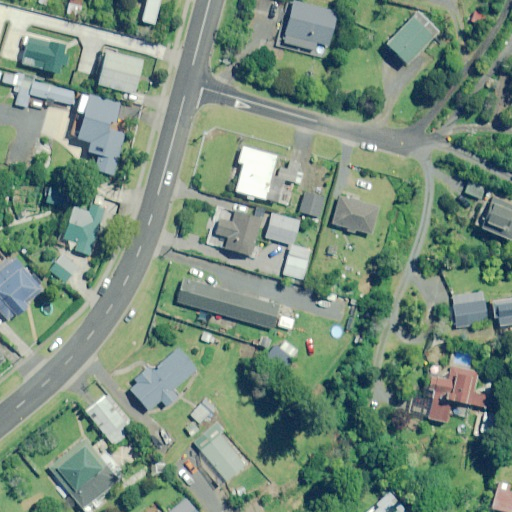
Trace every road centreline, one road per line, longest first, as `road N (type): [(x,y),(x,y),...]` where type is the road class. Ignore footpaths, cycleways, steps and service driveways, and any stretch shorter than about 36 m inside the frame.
road 1 (secondary): [(186,83),(144,232),(116,294),(62,365),(0,419)]
road 2 (residential): [(376,385),(423,207),(425,164),(409,145)]
road 3 (residential): [(186,83),(409,145)]
road 4 (residential): [(409,145),(505,0)]
